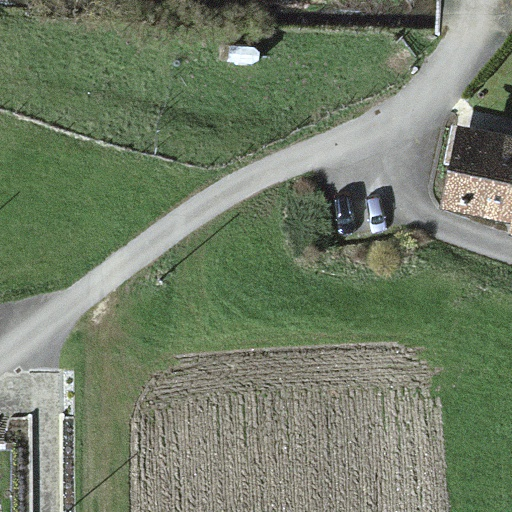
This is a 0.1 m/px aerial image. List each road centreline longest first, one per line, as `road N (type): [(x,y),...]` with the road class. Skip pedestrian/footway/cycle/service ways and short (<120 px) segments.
road 1 (track): [(0,382),(246,190),(351,143),(443,71),(474,0)]
road 2 (track): [(351,143),(471,245),(511,261)]
